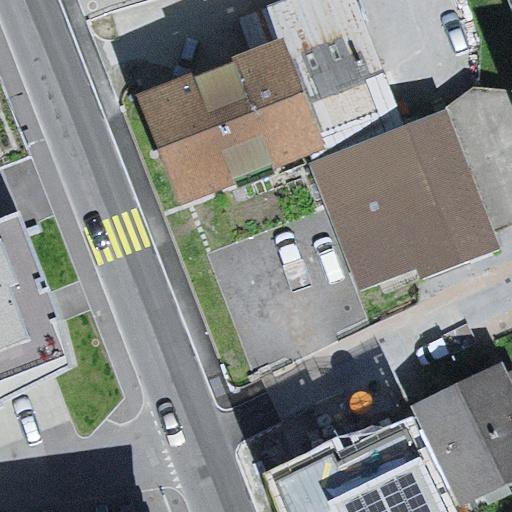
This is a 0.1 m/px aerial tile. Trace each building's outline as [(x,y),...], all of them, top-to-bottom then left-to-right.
[(511,0),(484,0),(511,71),(511,89),(484,100),(511,171),(511,0)] [(268,44),(126,98),(166,202),(308,148),(268,44)] [(442,112),(309,163),(361,299),(494,248),(442,112)] [(18,234),(0,241),(0,422),(3,422),(75,387),(18,234)] [(460,511),(511,485),(511,387),(499,361),(405,409),(458,511),(460,511)] [(418,511),(378,424),(282,469),(302,511),(418,511)]
